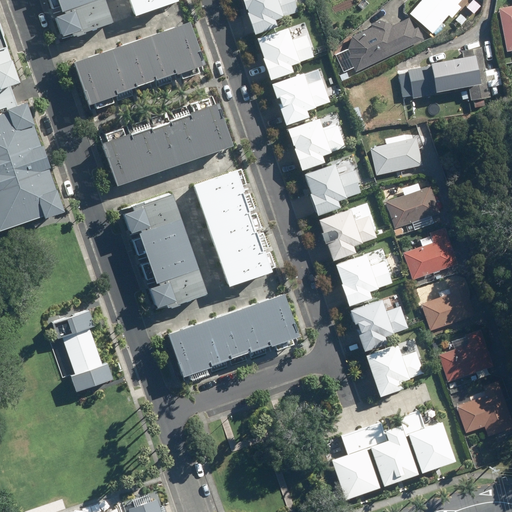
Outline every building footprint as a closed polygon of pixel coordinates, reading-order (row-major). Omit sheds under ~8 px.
[(100,0),(52,0),(56,12),(59,11),(68,36),(108,22),(100,0)] [(124,0),(130,16),(173,1),(172,0),(124,0)] [(239,0),(251,34),(274,26),(271,20),(296,11),(291,0),(239,0)] [(364,0),(361,0),(357,6),(362,10),(368,4),(364,0)] [(460,7),(456,4),(460,0),(420,0),(408,13),(431,33),(447,15),(450,18),(460,7)] [(511,5),(497,8),(505,51),(511,49),(511,5)] [(459,14),(454,19),(460,25),(465,20),(459,14)] [(350,36),(346,48),(349,53),(347,57),(355,72),(422,40),(416,27),(412,29),(407,18),(391,25),(390,24),(378,20),(368,24),(370,27),(350,36)] [(171,74),(200,65),(185,21),(69,62),(84,105),(111,96),(111,94),(171,73),(171,74)] [(291,72),(288,65),(312,57),(305,36),(289,41),(284,28),(253,38),(260,59),(259,59),(267,80),(291,72)] [(0,84),(11,80),(0,47),(0,84)] [(407,73),(397,74),(401,98),(467,86),(470,101),(489,98),(487,88),(501,86),(498,68),(485,70),(481,47),(460,51),(462,60),(406,70),(407,73)] [(300,73),(268,84),(282,125),(306,117),(304,111),(329,103),(321,80),(305,86),(300,73)] [(345,73),(338,75),(340,81),(347,78),(345,73)] [(0,86),(0,108),(15,103),(8,84),(0,86)] [(214,103),(184,113),(185,115),(165,122),(166,123),(147,130),(146,128),(126,135),(125,134),(96,143),(112,186),(228,146),(214,103)] [(20,105),(0,111),(0,227),(56,209),(20,105)] [(354,119),(360,117),(357,107),(350,109),(354,119)] [(360,117),(354,119),(357,130),(364,128),(360,117)] [(320,157),(344,148),(336,126),(321,131),(316,118),(284,130),(298,171),(322,162),(320,157)] [(415,138),(369,148),(375,175),(421,165),(415,138)] [(301,174),(308,194),(306,194),(314,216),(337,208),(335,201),(359,193),(351,171),(336,176),(332,163),(301,174)] [(232,171),(189,186),(224,287),(267,272),(260,250),(258,251),(238,192),(239,192),(232,171)] [(393,229),(438,213),(428,186),(384,202),(393,229)] [(167,193),(128,207),(137,233),(177,219),(167,193)] [(315,220),(330,261),(353,253),(350,247),(375,238),(368,217),(352,222),(347,209),(315,220)] [(142,258),(185,243),(177,219),(137,233),(135,234),(142,258)] [(443,228),(428,234),(431,243),(401,253),(411,280),(456,264),(443,228)] [(154,283),(194,269),(185,243),(142,258),(151,283),(154,283)] [(332,265),(339,285),(337,285),(345,306),(369,298),(366,292),(391,284),(383,262),(367,267),(362,255),(332,265)] [(194,269),(154,283),(163,308),(203,294),(194,269)] [(462,279),(446,284),(450,293),(419,304),(429,331),(474,315),(462,279)] [(164,335),(179,377),(206,368),(206,367),(266,346),(266,348),(295,337),(280,294),(164,335)] [(356,331),(354,331),(361,351),(384,344),(381,337),(406,329),(399,306),(382,312),(378,300),(347,311),(351,325),(354,324),(356,331)] [(72,375),(67,377),(72,392),(109,380),(104,364),(100,365),(87,328),(91,326),(86,311),(49,324),(54,339),(60,337),(72,375)] [(493,366),(480,329),(464,335),(468,344),(437,355),(447,383),(493,366)] [(397,382),(422,374),(415,352),(399,358),(395,345),(363,356),(377,397),(400,390),(397,382)] [(511,423),(497,381),(482,387),(485,396),(456,406),(465,434),(484,427),(487,437),(511,428),(511,423)] [(454,382),(447,384),(449,390),(456,387),(454,382)] [(417,411),(397,418),(404,437),(405,437),(419,474),(452,462),(439,423),(437,423),(434,415),(420,420),(417,411)] [(378,423),(358,430),(365,450),(367,450),(380,488),(416,475),(403,437),(399,426),(381,432),(378,423)] [(344,455),(328,461),(342,501),(376,489),(363,451),(365,450),(358,430),(338,437),(344,455)] [(98,501),(101,511),(121,506),(118,494),(98,501)] [(160,511),(156,499),(127,509),(127,511),(160,511)]
